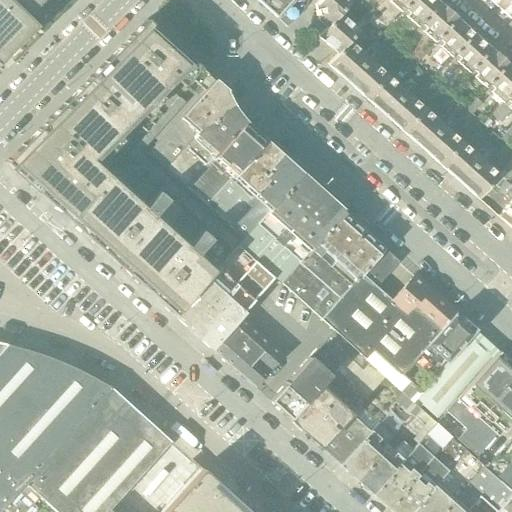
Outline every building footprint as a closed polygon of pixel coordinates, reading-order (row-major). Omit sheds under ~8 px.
[(24,15),(34,4),(33,2),(35,0),(0,0),(0,53),(3,51),(5,53),(14,43),(13,41),(19,35),(21,36),(32,25),(33,24),(24,15)] [(254,0),(275,18),(291,0),(254,0)] [(326,28),(341,13),(350,2),(347,0),(317,0),(319,1),(315,6),(318,21),(326,28)] [(388,0),(389,1),(401,12),(402,12),(412,0),(388,0)] [(439,4),(434,0),(412,0),(402,12),(406,16),(406,17),(418,27),(439,4)] [(487,0),(499,10),(507,0),(487,0)] [(511,21),(511,0),(507,0),(499,10),(511,21)] [(439,4),(418,27),(418,28),(419,27),(423,31),(423,32),(435,43),(435,42),(456,19),(439,4)] [(337,54),(350,41),(368,21),(371,18),(366,13),(355,26),(341,13),(326,28),(319,37),(319,38),(337,54)] [(284,15),(279,21),(287,28),(292,22),(284,15)] [(473,34),(456,19),(435,42),(440,46),(439,47),(452,58),(473,34)] [(214,82),(214,81),(147,21),(5,163),(174,316),(217,269),(238,246),(237,245),(214,270),(197,255),(216,235),(231,248),(237,242),(139,154),(185,103),(179,98),(127,155),(163,187),(145,208),(94,163),(176,81),(184,87),(191,79),(205,92),(214,82)] [(468,72),(489,48),(473,34),(452,58),(452,57),(457,61),(456,62),(468,72)] [(404,53),(414,43),(409,38),(399,49),(404,53)] [(327,65),(345,81),(379,44),(376,41),(364,54),(350,41),(337,54),(327,65)] [(364,98),(386,73),(373,61),(384,49),(379,44),(345,81),(364,98)] [(473,77),(485,88),(507,64),(489,48),(468,72),(469,73),(469,72),(474,76),(473,77)] [(502,103),(511,91),(511,69),(507,64),(485,88),(486,88),(491,92),(490,92),(502,103)] [(364,98),(383,115),(417,78),(413,74),(401,87),(386,73),(364,98)] [(403,133),(425,108),(410,94),(421,82),(417,78),(383,115),(403,133)] [(186,187),(244,123),(235,112),(229,103),(225,94),(223,92),(224,91),(214,82),(205,92),(149,154),(186,187)] [(511,111),(511,91),(502,103),(503,103),(503,102),(508,107),(507,107),(511,111)] [(472,114),(481,104),(476,99),(467,109),(472,114)] [(421,149),(454,112),(450,108),(439,121),(425,108),(403,133),(421,149)] [(440,166),(462,142),(447,128),(458,115),(454,112),(421,149),(440,166)] [(186,187),(207,205),(263,142),(251,130),(244,123),(186,187)] [(506,144),(511,137),(511,130),(510,129),(500,139),(506,144)] [(440,166),(458,183),(492,145),(487,141),(476,154),(462,142),(440,166)] [(253,229),(301,175),(281,157),(263,142),(207,205),(245,238),(253,229)] [(492,145),(458,183),(477,200),(499,175),(484,161),(496,149),(492,145)] [(275,279),(278,282),(342,212),(301,175),(253,229),(245,238),(238,246),(260,266),(275,279)] [(511,195),(511,188),(505,181),(501,185),(511,195)] [(511,195),(501,185),(498,189),(511,201),(497,217),(511,230),(511,195)] [(304,305),(320,319),(383,249),(342,212),(278,282),(304,305)] [(402,375),(403,374),(401,373),(454,314),(455,314),(452,311),(451,311),(449,309),(447,307),(444,305),(445,305),(442,302),(442,303),(440,301),(440,300),(438,298),(437,299),(435,296),(433,294),(430,292),(431,292),(428,290),(426,288),(414,277),(413,277),(412,277),(391,301),(376,287),(398,262),(383,249),(320,319),(352,350),(335,369),(332,372),(364,401),(384,378),(402,394),(396,401),(414,418),(416,415),(431,429),(436,423),(437,422),(410,399),(419,390),(402,375)] [(174,316),(210,349),(240,316),(254,301),(217,269),(174,316)] [(446,363),(475,331),(472,329),(471,329),(469,326),(466,324),(463,322),(463,321),(461,320),(457,316),(455,314),(454,314),(401,373),(403,374),(420,355),(437,370),(444,362),(446,363)] [(285,356),(240,316),(210,349),(254,389),(285,356)] [(455,399),(455,400),(498,352),(475,331),(446,363),(415,398),(437,419),(455,399)] [(0,510),(18,491),(25,484),(110,389),(92,378),(74,369),(61,364),(44,357),(31,353),(7,346),(4,345),(0,349),(0,510)] [(289,420),(332,372),(335,369),(314,351),(268,402),(289,420)] [(511,364),(498,352),(455,400),(465,409),(480,422),(498,438),(511,421),(511,364)] [(351,415),(364,401),(332,372),(289,420),(320,448),(351,414),(351,415)] [(110,389),(25,484),(44,502),(55,511),(107,511),(108,510),(134,482),(170,443),(111,390),(111,389),(110,389)] [(339,465),(341,466),(371,433),(351,415),(351,414),(320,448),(331,458),(332,456),(340,464),(339,465)] [(386,507),(387,508),(433,458),(452,437),(436,423),(431,429),(412,450),(402,461),(372,494),(373,495),(373,499),(378,504),(382,504),(386,507)] [(356,480),(386,446),(371,432),(371,433),(341,466),(343,469),(345,473),(350,478),(354,479),(356,480)] [(409,511),(447,471),(467,451),(452,437),(433,458),(387,508),(388,509),(388,511),(409,511)] [(170,443),(134,482),(164,509),(179,492),(184,486),(199,468),(170,442),(170,443)] [(369,492),(372,494),(402,461),(412,450),(404,442),(394,453),(386,446),(356,480),(358,482),(360,487),(365,491),(369,492)] [(445,511),(456,501),(485,468),(484,467),(467,451),(447,471),(409,511),(445,511)] [(511,461),(497,477),(511,490),(511,461)] [(248,511),(223,489),(222,488),(204,472),(202,470),(201,470),(199,468),(184,486),(179,492),(164,509),(163,510),(161,511),(248,511)] [(464,511),(466,510),(495,478),(485,468),(456,501),(445,511),(464,511)] [(496,511),(511,495),(511,492),(510,491),(498,480),(495,478),(466,510),(464,511),(496,511)] [(511,511),(511,495),(496,511),(511,511)]
